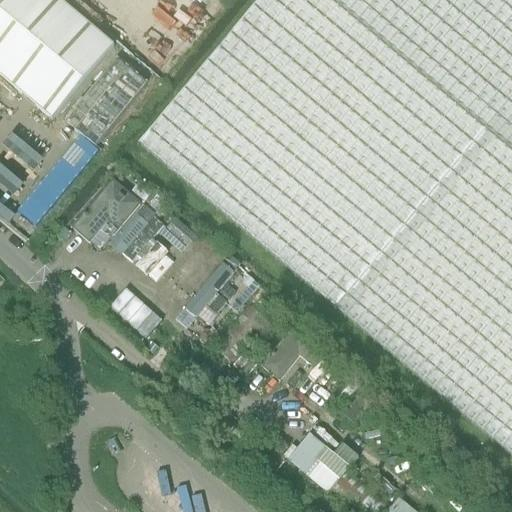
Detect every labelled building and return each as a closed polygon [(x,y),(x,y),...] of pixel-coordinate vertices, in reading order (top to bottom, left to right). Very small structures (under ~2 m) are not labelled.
[(115,50),(55,0),(0,0),(0,79),(52,124),(115,50)] [(511,0),(261,0),(139,146),(511,459),(511,0)] [(95,149),(147,85),(117,62),(66,125),(95,149)] [(61,183),(85,162),(73,149),(49,170),(61,183)] [(115,185),(74,233),(89,246),(100,234),(105,238),(113,240),(140,207),(115,185)] [(136,219),(110,249),(119,257),(121,255),(132,265),(156,238),(154,237),(162,228),(153,220),(146,228),(136,219)] [(173,222),(161,235),(181,253),(193,240),(173,222)] [(193,252),(161,291),(171,299),(182,286),(191,293),(216,262),(208,255),(203,261),(193,252)] [(218,275),(185,313),(194,320),(204,308),(212,314),(216,309),(221,313),(227,306),(216,297),(227,283),(218,275)] [(131,314),(119,304),(110,315),(146,346),(155,335),(146,328),(150,323),(134,310),(131,314)] [(211,345),(231,365),(270,324),(250,305),(211,345)] [(273,356),(262,369),(263,370),(264,371),(280,384),(290,369),(291,368),(292,367),(292,366),(293,366),(293,365),(294,365),(295,364),(298,361),(299,360),(300,359),(300,360),(302,362),(303,362),(304,363),(308,366),(310,367),(325,349),(309,336),(308,336),(308,335),(307,335),(306,334),(305,333),(304,333),(304,332),(303,332),(296,326),(290,333),(290,334),(289,334),(289,336),(288,337),(287,338),(286,339),(285,340),(284,341),(284,342),(283,343),(282,344),(281,345),(274,353),(273,356)] [(358,396),(342,396),(342,397),(340,398),(339,400),(337,401),(335,405),(335,407),(337,407),(337,408),(339,408),(342,405),(342,407),(344,405),(344,404),(345,403),(348,400),(350,400),(351,400),(351,399),(352,399),(353,399),(354,400),(355,400),(355,401),(354,401),(354,402),(354,403),(353,404),(353,405),(351,406),(351,407),(348,410),(348,411),(346,412),(346,413),(344,415),(343,416),(343,418),(345,419),(347,421),(350,424),(352,425),(354,425),(355,423),(356,423),(356,422),(357,422),(357,421),(359,420),(359,419),(361,417),(361,416),(362,416),(362,415),(363,414),(364,413),(364,412),(365,412),(365,411),(367,409),(368,408),(370,407),(370,406),(370,405),(370,403),(370,402),(370,401),(366,397),(365,397),(363,396),(362,396),(360,397),(358,397),(358,396)] [(308,438),(288,462),(307,478),(347,511),(385,511),(390,507),(327,454),(308,438)] [(391,511),(411,511),(400,502),(391,511)]
